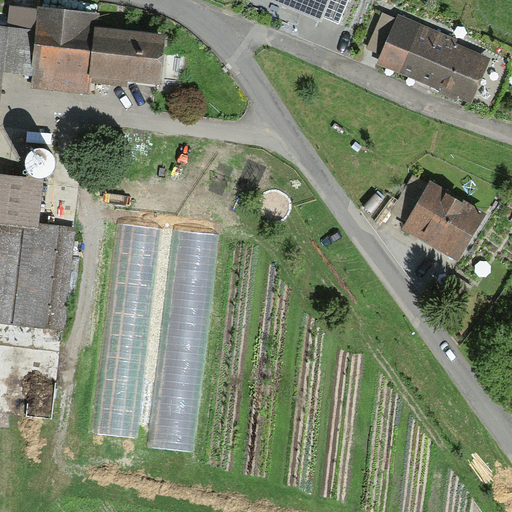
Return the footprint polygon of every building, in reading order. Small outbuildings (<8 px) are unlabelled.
[(328,0),(266,0),(265,2),(322,21),(328,0)] [(0,316),(70,325),(81,227),(41,222),(46,181),(0,175),(0,157),(10,71),(33,74),(32,86),(94,93),(96,78),(163,86),(169,40),(93,31),(94,19),(44,13),(42,33),(0,27),(0,316)] [(490,56),(396,14),(375,61),(469,103),(490,56)] [(168,50),(166,82),(187,83),(188,51),(168,50)] [(56,153),(50,154),(46,157),(44,162),(43,165),(43,170),(44,174),(47,178),(51,180),(56,182),(62,181),(67,178),(70,174),(72,169),(71,162),(68,158),(64,154),(61,153),(56,153)] [(478,216),(411,182),(387,229),(454,263),(478,216)]
